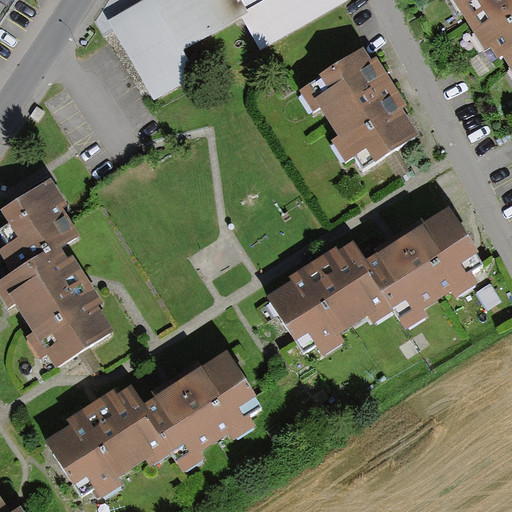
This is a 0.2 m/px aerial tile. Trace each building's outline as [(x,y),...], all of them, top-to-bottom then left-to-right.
[(151,0),(107,25),(154,107),(198,82),(182,54),(243,20),(262,53),(355,1),(354,0),(151,0)] [(511,0),(452,0),(488,56),(493,53),(501,66),(506,63),(511,73),(511,0)] [(363,178),(419,143),(402,115),(407,112),(377,64),(371,68),(363,55),(298,96),(313,120),(319,116),(336,143),(331,146),(346,170),(355,165),(363,178)] [(48,360),(57,373),(111,337),(95,313),(101,308),(73,265),(69,267),(61,255),(82,242),(65,216),(72,212),(52,182),(0,215),(0,222),(5,229),(0,232),(0,244),(4,251),(0,253),(0,262),(12,281),(0,288),(0,303),(8,316),(15,312),(34,340),(29,344),(42,364),(48,360)] [(392,316),(406,337),(430,321),(427,317),(451,302),(454,308),(481,291),(474,280),(485,273),(449,218),(424,234),(421,230),(376,258),(379,263),(369,269),(376,281),(372,284),(392,316)] [(293,288),(267,304),(303,360),(316,352),(323,362),(346,347),(341,340),(370,321),(374,328),(392,316),(372,284),(376,281),(369,269),(356,249),(340,259),(337,254),(290,284),(293,288)] [(169,459),(183,479),(207,464),(204,460),(228,445),(231,451),(258,434),(251,423),(262,416),(227,361),(201,377),(198,372),(153,401),(156,406),(146,412),(153,424),(149,427),(169,459)] [(70,431),(44,447),(80,503),(93,494),(100,505),(123,490),(118,483),(147,464),(151,471),(169,459),(149,427),(153,424),(146,412),(133,392),(117,402),(114,397),(67,427),(70,431)]
